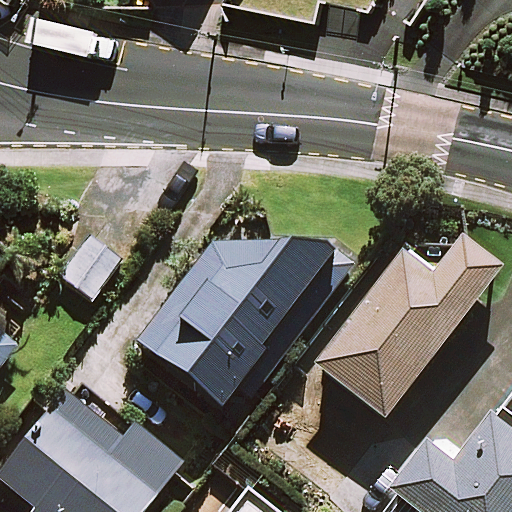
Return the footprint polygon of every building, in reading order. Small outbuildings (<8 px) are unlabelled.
[(121,264),(88,238),(60,275),(94,300),(121,264)] [(393,424),(511,272),(471,241),(441,279),(411,255),(322,370),(393,424)] [(146,346),(231,412),(275,354),(271,351),(346,255),(338,249),(222,248),(146,346)] [(0,378),(26,348),(0,326),(0,378)] [(75,391),(6,477),(44,507),(39,511),(153,511),(193,464),(145,425),(133,439),(75,391)] [(435,446),(397,494),(419,511),(511,511),(511,428),(500,419),(462,467),(435,446)] [(275,511),(245,490),(229,511),(275,511)]
